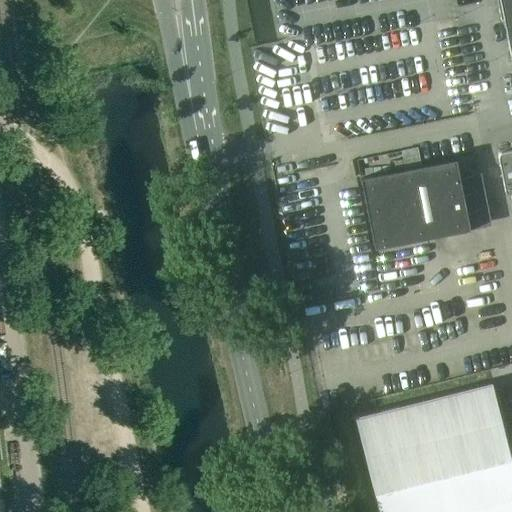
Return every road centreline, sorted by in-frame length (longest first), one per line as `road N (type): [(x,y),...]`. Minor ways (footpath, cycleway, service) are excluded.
road 1 (unclassified): [(279,511),(234,319),(178,0)]
road 2 (track): [(143,511),(80,210),(52,166),(0,126)]
road 3 (unclassified): [(0,280),(29,511)]
